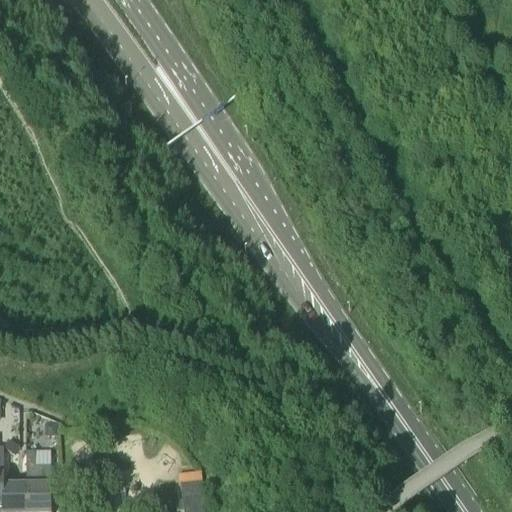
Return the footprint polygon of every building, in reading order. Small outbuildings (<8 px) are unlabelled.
[(45,426),(45,438),(56,438),(57,427),(45,426)] [(4,450),(14,457),(19,449),(9,442),(4,450)] [(27,487),(26,511),(51,511),(51,469),(36,469),(36,459),(27,455),(28,487),(27,487)] [(204,511),(201,485),(181,487),(183,511),(204,511)] [(2,511),(26,511),(27,487),(5,487),(2,487),(2,509),(2,511)]
